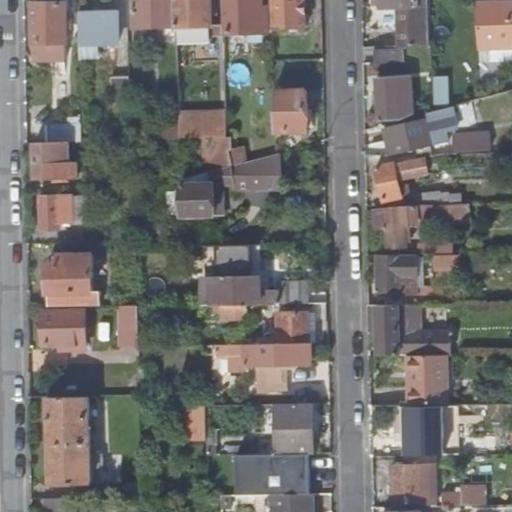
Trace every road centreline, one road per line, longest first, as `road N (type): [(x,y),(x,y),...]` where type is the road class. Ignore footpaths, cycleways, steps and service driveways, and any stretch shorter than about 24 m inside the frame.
road 1 (residential): [(350,511),(342,0)]
road 2 (residential): [(8,511),(3,0)]
